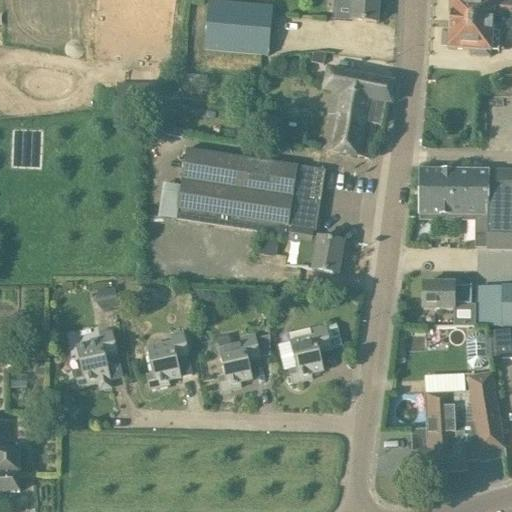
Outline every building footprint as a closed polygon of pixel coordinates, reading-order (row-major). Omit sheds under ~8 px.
[(353,0),(352,22),(377,24),(378,0),(353,0)] [(471,52),(470,57),(490,59),(490,53),(491,53),(493,17),(511,18),(511,3),(459,0),(451,0),(449,32),(443,32),(442,47),(448,47),(448,50),(471,52)] [(209,2),(204,53),(269,59),(274,8),(209,2)] [(397,83),(391,82),(328,71),(324,92),(332,94),(321,152),(369,160),(375,126),(381,127),(386,104),(393,105),(397,83)] [(273,131),(260,129),(258,140),(271,142),(273,131)] [(302,270),(338,276),(343,243),(319,239),(319,240),(312,239),(313,232),(316,232),(325,172),(187,151),(176,221),(290,238),(289,243),(305,245),(302,270)] [(487,217),(487,173),(423,172),(419,176),(419,216),(487,217)] [(487,217),(486,251),(511,250),(511,173),(487,173),(487,217)] [(152,262),(152,276),(170,276),(170,262),(152,262)] [(422,312),(454,312),(454,306),(471,306),(471,287),(454,287),(454,285),(423,284),(422,312)] [(502,328),(502,287),(475,287),(475,328),(502,328)] [(511,328),(511,287),(502,287),(502,328),(511,328)] [(296,369),(288,371),(292,386),(313,381),(311,376),(324,373),(320,355),(332,352),(326,328),(313,331),(315,338),(290,344),(296,369)] [(487,330),(474,332),(478,360),(491,358),(487,330)] [(511,330),(493,332),(494,357),(511,355),(511,330)] [(82,374),(75,375),(78,390),(99,385),(103,387),(108,386),(111,382),(112,382),(106,359),(119,356),(113,332),(100,335),(101,342),(76,348),(82,374)] [(153,376),(146,377),(149,392),(170,387),(169,382),(182,379),(177,361),(189,358),(184,334),(170,337),(172,344),(147,350),(153,376)] [(225,377),(217,379),(221,394),(242,389),(240,384),(253,381),(249,363),(261,360),(255,336),(242,339),(244,346),(219,352),(225,377)] [(493,374),(467,378),(469,394),(425,395),(427,452),(417,453),(418,475),(468,472),(468,463),(480,462),(480,464),(507,460),(493,374)] [(0,423),(0,493),(20,494),(20,453),(10,453),(10,423),(0,423)]
